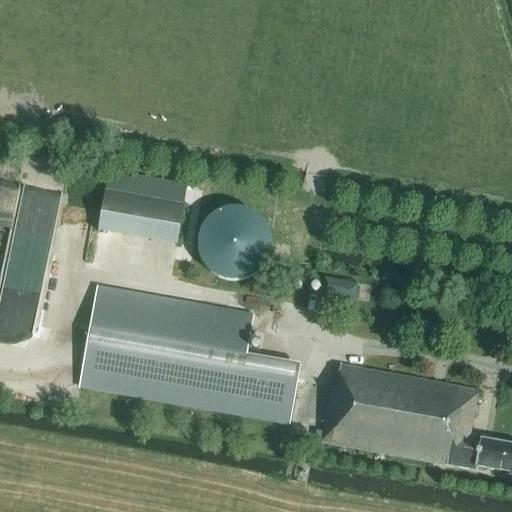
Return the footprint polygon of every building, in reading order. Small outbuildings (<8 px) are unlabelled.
[(108,173),(105,191),(184,205),(187,187),(108,173)] [(184,205),(105,191),(97,231),(176,246),(184,205)] [(196,238),(196,239),(195,246),(196,254),(199,261),(202,267),(207,273),(213,278),(220,281),(227,283),(234,284),(242,283),(249,280),(255,277),(261,272),(265,266),(269,259),(271,252),(271,251),(271,250),(271,249),(271,248),(271,247),(271,246),(271,245),(271,244),(271,243),(271,242),(271,241),(271,240),(271,239),(271,238),(270,238),(270,237),(270,236),(270,235),(270,234),(269,234),(269,233),(269,232),(269,231),(268,231),(268,230),(268,229),(267,229),(267,228),(267,227),(266,227),(266,226),(265,225),(265,224),(264,224),(264,223),(263,222),(263,221),(262,221),(262,220),(261,220),(261,219),(260,219),(260,218),(259,218),(259,217),(258,217),(258,216),(257,216),(257,215),(256,215),(255,215),(255,214),(254,214),(253,213),(252,213),(252,212),(251,212),(250,212),(250,211),(249,211),(248,211),(248,210),(247,210),(246,210),(245,209),(244,209),(243,209),(242,209),(242,208),(241,208),(240,208),(239,208),(238,208),(237,208),(236,208),(235,208),(234,208),(233,208),(232,208),(231,208),(230,208),(229,208),(228,208),(227,208),(226,208),(225,208),(225,209),(224,209),(223,209),(222,209),(221,209),(221,210),(220,210),(219,210),(218,211),(217,211),(216,212),(215,212),(214,213),(213,213),(213,214),(212,214),(211,215),(210,215),(210,216),(209,216),(209,217),(208,217),(208,218),(207,218),(207,219),(206,219),(206,220),(205,220),(205,221),(204,221),(204,222),(203,222),(203,223),(203,224),(202,224),(202,225),(201,225),(201,226),(200,227),(200,228),(199,229),(199,230),(198,231),(198,232),(198,233),(197,234),(197,235),(197,236),(197,237),(196,237),(196,238)] [(353,303),(356,287),(324,281),(321,296),(353,303)] [(79,388),(289,425),(297,382),(243,372),(253,317),(97,289),(79,388)] [(322,433),(320,444),(447,467),(447,463),(511,474),(511,446),(469,438),(477,392),(339,366),(335,389),(331,388),(322,433)]
